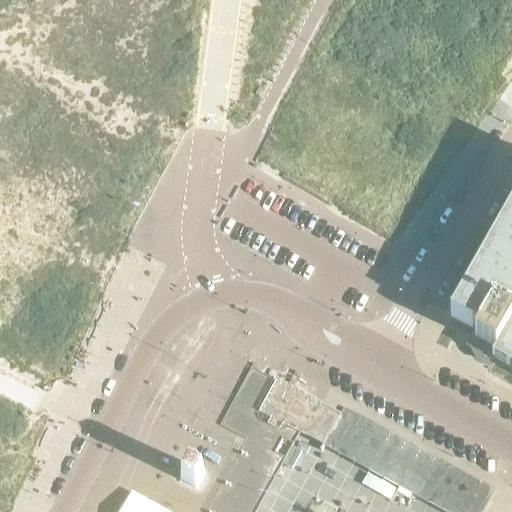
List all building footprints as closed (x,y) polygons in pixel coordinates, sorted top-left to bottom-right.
[(452,315),(451,316),(473,328),(474,326),(481,330),(477,337),(474,336),(474,337),(468,347),(470,348),(493,361),(495,357),(496,358),(511,367),(511,211),(453,315),(452,315)] [(255,414),(258,416),(260,416),(262,412),(290,427),(304,435),(319,407),(277,384),(278,382),(273,379),(272,381),(276,383),(261,410),(258,408),(255,414)] [(466,511),(482,511),(494,491),(343,408),(338,417),(327,436),(339,443),(340,441),(348,445),(347,447),(399,476),(400,474),(408,478),(407,480),(458,508),(459,506),(468,511),(466,511)] [(282,442),(290,427),(262,412),(260,416),(258,416),(206,511),(240,511),(242,510),(244,511),(256,489),(254,488),(258,480),(260,481),(266,470),(264,469),(266,465),(268,467),(280,445),(278,444),(280,441),(282,442)] [(179,481),(182,482),(196,490),(204,473),(188,464),(179,481)]
